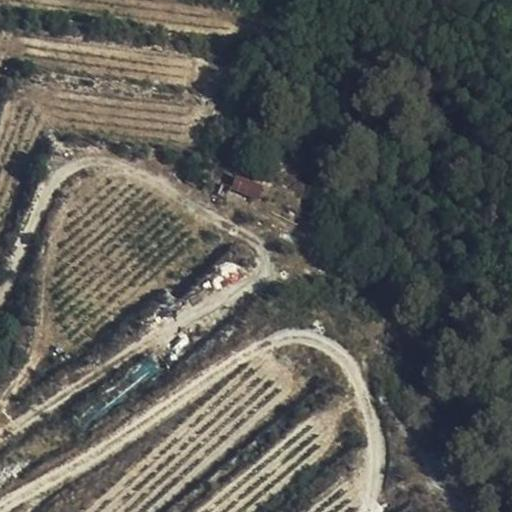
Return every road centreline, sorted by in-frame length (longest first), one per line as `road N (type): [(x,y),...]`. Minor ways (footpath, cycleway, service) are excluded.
road 1 (track): [(0,436),(260,273),(260,252),(221,218),(108,160),(77,164),(54,183),(0,290)]
road 2 (track): [(365,511),(375,417),(363,360),(318,336),(282,335),(249,349),(7,511)]
